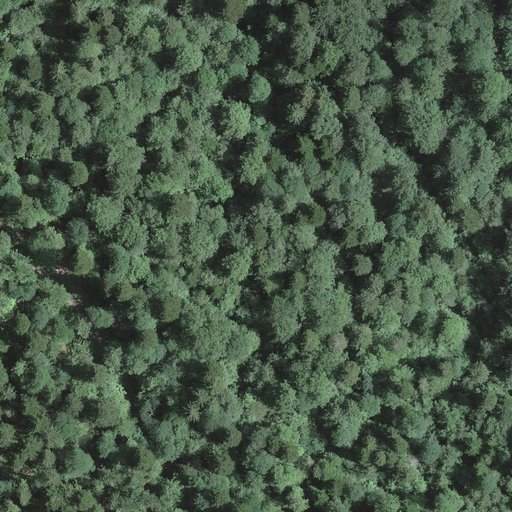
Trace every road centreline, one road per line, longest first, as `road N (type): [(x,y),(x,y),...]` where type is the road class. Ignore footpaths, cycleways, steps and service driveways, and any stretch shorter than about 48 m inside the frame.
road 1 (track): [(195,511),(190,491),(134,427),(88,320),(0,232)]
road 2 (unclassified): [(490,0),(511,121)]
